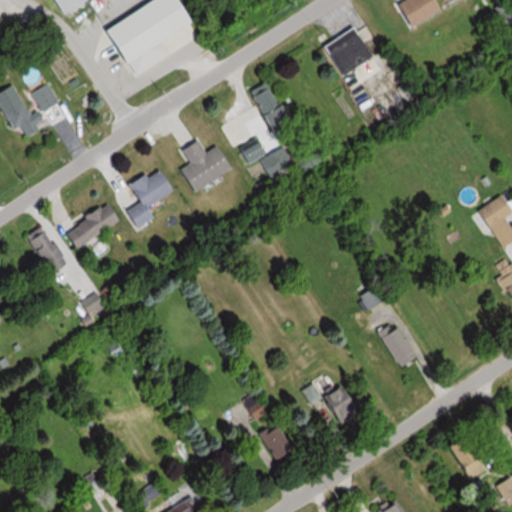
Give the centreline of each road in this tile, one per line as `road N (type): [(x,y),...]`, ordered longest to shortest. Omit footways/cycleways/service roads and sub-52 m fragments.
road 1 (residential): [(0,215),(327,0)]
road 2 (residential): [(271,511),(511,352)]
